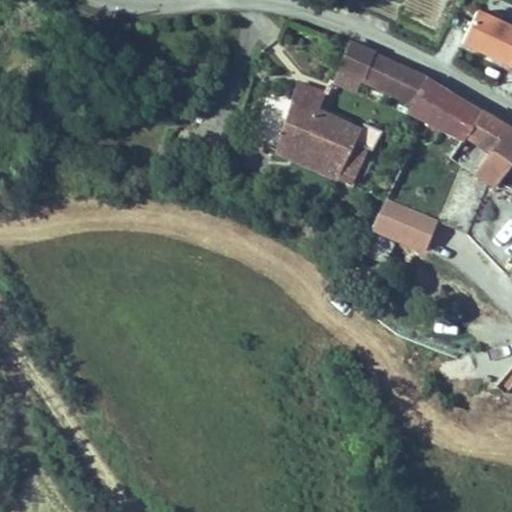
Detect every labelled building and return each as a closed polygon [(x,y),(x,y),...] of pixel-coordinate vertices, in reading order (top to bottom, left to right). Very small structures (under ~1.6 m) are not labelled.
[(511,23),(476,9),(457,53),(511,75),(511,23)] [(379,53),(352,41),(335,84),(360,94),(365,82),(379,53)] [(429,78),(379,53),(365,82),(413,107),(429,78)] [(485,111),(429,78),(413,107),(408,116),(466,144),(467,141),(485,111)] [(277,154),(353,188),(370,152),(374,153),(384,133),(365,124),(362,129),(321,111),(328,93),(298,83),(277,154)] [(511,170),(511,128),(485,111),(467,141),(490,156),(476,178),(499,191),(511,170)] [(427,255),(438,219),(382,202),(371,238),(427,255)]
